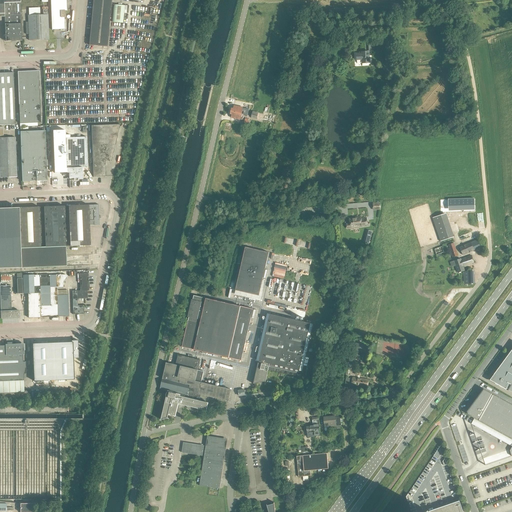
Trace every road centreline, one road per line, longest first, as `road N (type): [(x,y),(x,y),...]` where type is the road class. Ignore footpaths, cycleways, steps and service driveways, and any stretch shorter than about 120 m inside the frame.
road 1 (unclassified): [(242,412),(392,397),(487,271),(487,213)]
road 2 (unclassified): [(0,332),(94,324),(118,209),(106,192),(0,196)]
road 3 (unclassified): [(218,117),(143,433)]
road 4 (primary): [(511,273),(336,511)]
road 5 (primary): [(354,511),(511,296)]
road 6 (unclassified): [(474,511),(443,421),(511,327)]
road 7 (track): [(487,213),(463,40)]
road 8 (unknown): [(200,197),(281,208),(359,204)]
road 9 (unclassified): [(0,60),(69,55),(80,0)]
road 10 (track): [(333,10),(456,3)]
road 11 (unclassified): [(218,117),(247,0)]
